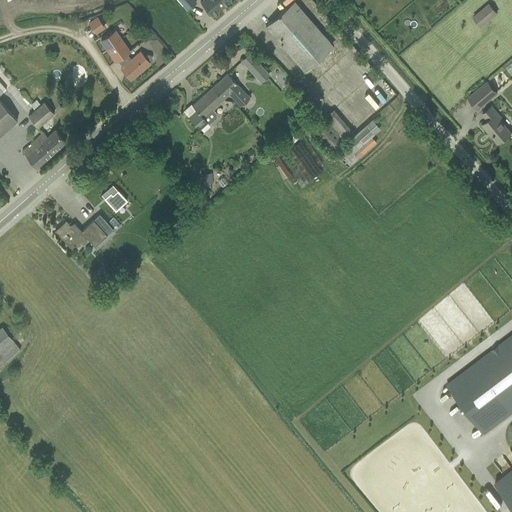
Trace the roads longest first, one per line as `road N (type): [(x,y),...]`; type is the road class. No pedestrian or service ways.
road 1 (unclassified): [(0,223),(257,0)]
road 2 (unclassified): [(511,214),(337,0)]
